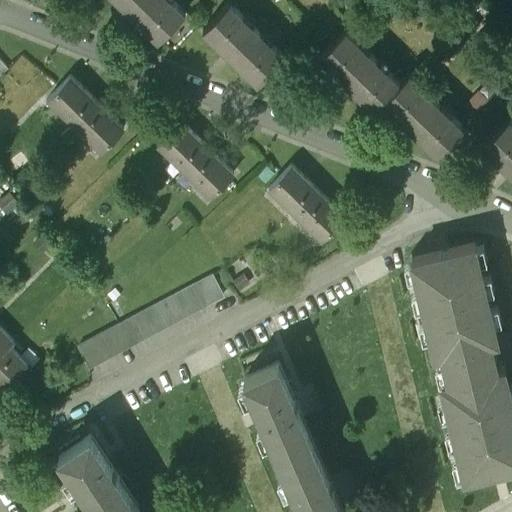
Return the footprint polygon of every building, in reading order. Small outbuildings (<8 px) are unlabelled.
[(184,9),(174,0),(126,0),(160,33),(159,35),(160,35),(186,8),(184,9)] [(283,52),(229,0),(226,0),(203,25),(203,26),(205,24),(259,77),(258,79),(259,80),(286,52),(285,51),(283,52)] [(384,97),(398,79),(346,27),(347,26),(346,25),(319,52),(320,53),(322,52),(375,104),(374,106),(375,107),(384,97)] [(398,79),(384,97),(437,149),(436,150),(437,151),(462,125),(462,124),(460,125),(407,73),(408,71),(407,70),(398,79)] [(74,122),(96,99),(70,73),(48,96),(74,122)] [(100,147),(122,125),(96,99),(74,122),(100,147)] [(511,121),(507,117),(509,115),(508,114),(481,142),(482,143),(483,142),(511,169),(511,121)] [(185,166),(207,144),(181,118),(159,141),(185,166)] [(211,192),(233,170),(207,144),(185,166),(211,192)] [(297,209),(318,188),(292,162),(270,183),(297,209)] [(323,235),(344,214),(318,188),(297,209),(323,235)] [(467,245),(417,257),(435,328),(484,316),(467,245)] [(212,272),(194,281),(205,301),(223,292),(212,272)] [(194,281),(77,343),(88,363),(205,301),(194,281)] [(484,316),(435,328),(452,400),(502,388),(484,316)] [(3,329),(0,332),(0,381),(3,385),(27,361),(10,343),(14,339),(3,329)] [(279,454),(312,441),(278,360),(245,374),(279,454)] [(511,430),(502,388),(452,400),(470,472),(511,461),(511,430)] [(138,505),(90,431),(60,450),(100,511),(127,511),(132,509),(138,505)] [(342,511),(312,441),(279,454),(303,511),(342,511)]
